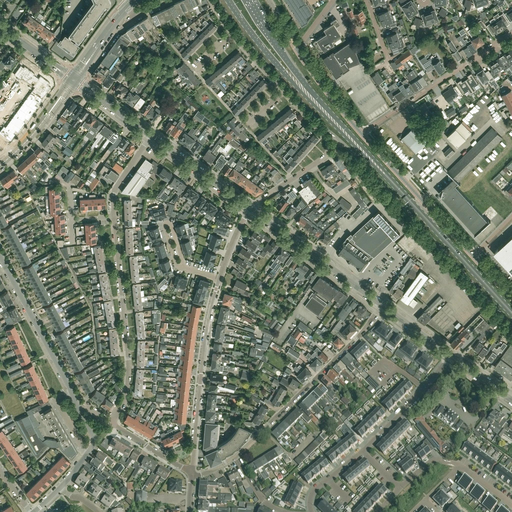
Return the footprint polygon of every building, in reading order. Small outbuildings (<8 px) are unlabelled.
[(95,0),(95,1),(70,35),(77,41),(80,43),(83,39),(82,38),(83,36),(85,37),(85,36),(84,36),(85,33),(87,34),(92,27),(91,26),(92,24),(94,25),(94,24),(93,23),(94,21),(96,22),(101,15),(100,14),(101,12),(103,13),(103,12),(102,11),(103,9),(105,10),(110,2),(109,0),(95,0)] [(180,0),(178,1),(183,10),(188,8),(183,0),(180,0)] [(183,0),(188,8),(192,6),(189,0),(183,0)] [(306,0),(286,0),(302,24),(307,21),(314,11),(306,0)] [(404,12),(415,5),(413,2),(412,2),(411,0),(402,6),(405,11),(404,12)] [(174,4),(178,13),(183,10),(178,1),(174,3),(174,4)] [(174,16),(179,14),(178,13),(174,4),(170,6),(174,16)] [(418,8),(415,5),(404,12),(408,18),(418,11),(417,9),(418,8)] [(165,8),(170,18),(174,16),(170,6),(165,8)] [(384,8),(385,11),(378,14),(380,19),(390,16),(388,10),(391,9),(390,6),(384,8)] [(161,10),(165,20),(170,18),(165,8),(161,10)] [(165,20),(161,10),(156,13),(161,22),(165,20)] [(432,10),(428,11),(433,25),(432,22),(438,20),(434,10),(432,11),(432,10)] [(426,27),(433,25),(428,11),(424,12),(424,14),(422,15),(426,27)] [(39,13),(38,12),(33,19),(28,26),(33,30),(38,23),(40,19),(37,16),(39,13)] [(359,24),(366,22),(362,12),(355,14),(359,24)] [(22,22),(28,26),(33,19),(30,17),(31,16),(27,13),(25,13),(25,15),(24,18),(24,19),(22,22)] [(152,15),(156,24),(161,22),(156,13),(152,15)] [(504,22),(507,20),(502,14),(497,17),(499,19),(496,21),(495,20),(502,30),(503,29),(503,30),(506,28),(506,27),(507,26),(504,22)] [(393,15),(390,16),(380,19),(382,25),(389,23),(390,26),(396,23),(393,15)] [(143,19),(149,28),(153,25),(148,16),(143,19)] [(459,22),(461,26),(468,21),(465,17),(459,22)] [(323,33),(322,35),(322,36),(313,42),(321,53),(334,44),(332,41),(342,35),(334,24),(335,23),(335,22),(338,21),(336,18),(331,22),(332,24),(324,29),(325,31),(323,32),(323,33)] [(33,30),(38,33),(43,26),(41,24),(40,23),(42,20),(40,19),(38,23),(33,30)] [(139,22),(145,30),(149,28),(143,19),(139,22)] [(206,25),(212,31),(217,27),(212,22),(210,25),(205,20),(203,22),(206,25)] [(494,28),(496,31),(497,33),(498,32),(498,33),(501,31),(501,30),(502,30),(495,20),(487,25),(491,30),(494,28)] [(142,35),(141,33),(145,30),(139,22),(135,25),(142,36),(142,35)] [(47,24),(46,23),(43,26),(38,33),(43,37),(49,30),(45,28),(46,27),(45,27),(47,24)] [(142,36),(135,25),(131,27),(137,36),(138,38),(142,36)] [(206,25),(204,27),(201,29),(203,31),(208,36),(212,31),(206,25)] [(49,30),(43,37),(49,41),(51,38),(52,39),(54,36),(58,39),(60,36),(61,26),(59,26),(54,33),(52,31),(51,32),(49,30)] [(137,36),(131,27),(127,30),(127,31),(122,34),(130,40),(132,39),(137,36)] [(354,36),(360,34),(357,27),(352,29),(354,36)] [(475,32),(472,28),(470,29),(471,31),(480,45),(482,44),(483,43),(484,42),(478,32),(476,32),(475,32)] [(393,34),(391,34),(386,36),(388,42),(402,37),(399,38),(398,32),(399,32),(398,29),(392,31),(393,34)] [(470,29),(468,31),(473,39),(472,40),(476,47),(477,47),(479,46),(480,45),(471,31),(470,29)] [(193,38),(195,40),(199,45),(203,40),(199,36),(193,30),(191,31),(192,33),(195,35),(192,38),(193,38)] [(208,36),(203,31),(199,36),(203,40),(208,36)] [(68,51),(72,54),(79,45),(76,42),(67,36),(64,34),(58,43),(62,46),(63,44),(69,49),(68,51)] [(122,34),(92,75),(100,81),(101,80),(102,81),(108,73),(110,69),(113,66),(128,45),(129,44),(130,42),(131,41),(130,40),(122,34)] [(462,37),(461,36),(461,35),(457,38),(459,41),(461,40),(464,44),(461,46),(464,49),(468,55),(472,53),(464,40),(462,37)] [(390,48),(395,46),(397,45),(398,48),(404,46),(403,43),(404,43),(402,37),(388,42),(390,48)] [(464,40),(472,53),(477,50),(470,41),(469,40),(468,41),(466,39),(464,40)] [(186,49),(190,54),(195,49),(190,45),(185,40),(183,42),(186,44),(186,45),(188,47),(186,49)] [(195,40),(194,40),(190,45),(195,49),(199,45),(195,40)] [(333,52),(329,55),(324,58),(330,67),(329,68),(331,71),(332,70),(336,76),(349,68),(348,67),(360,62),(352,41),(352,40),(334,53),(333,52)] [(458,59),(458,60),(460,59),(460,58),(462,57),(450,41),(449,42),(451,46),(455,51),(452,53),(457,60),(458,59)] [(130,42),(129,44),(128,45),(135,50),(137,47),(130,42)] [(181,54),(186,58),(190,54),(186,49),(183,46),(179,51),(181,54)] [(413,56),(409,50),(403,55),(407,60),(413,56)] [(245,60),(243,57),(239,52),(234,56),(241,64),(245,60)] [(12,65),(16,60),(15,59),(16,59),(13,57),(10,55),(4,63),(1,60),(0,61),(0,68),(1,70),(5,64),(10,67),(11,66),(12,66),(13,65),(12,65)] [(241,64),(234,56),(229,60),(235,67),(238,70),(240,69),(238,66),(240,64),(241,64)] [(431,58),(422,64),(426,69),(431,66),(433,69),(435,67),(439,72),(442,70),(443,71),(445,69),(445,68),(443,64),(443,63),(442,62),(438,57),(433,61),(431,58)] [(496,60),(494,61),(500,71),(499,70),(502,68),(504,70),(509,67),(505,62),(503,64),(499,58),(498,58),(498,57),(495,59),(496,60)] [(400,59),(398,59),(395,61),(395,62),(398,66),(400,69),(404,66),(402,63),(400,59)] [(224,64),(235,76),(237,75),(232,69),(235,67),(229,60),(224,64)] [(492,71),(490,72),(494,78),(498,75),(497,73),(500,71),(494,61),(488,65),(492,71)] [(178,73),(180,75),(188,67),(184,62),(179,66),(178,67),(177,65),(174,68),(175,70),(177,68),(179,71),(178,73)] [(220,68),(231,81),(232,79),(227,73),(230,71),(235,77),(235,76),(224,64),(220,68)] [(4,126),(0,130),(0,133),(10,141),(15,134),(14,133),(15,131),(18,132),(25,122),(24,121),(25,119),(28,120),(38,107),(35,105),(37,103),(39,104),(53,85),(40,76),(38,78),(34,75),(35,73),(24,66),(23,67),(21,65),(14,75),(20,80),(22,78),(34,87),(5,127),(4,126)] [(111,76),(116,69),(113,66),(110,69),(108,73),(102,81),(103,82),(102,83),(108,87),(115,78),(111,76)] [(395,74),(389,66),(386,69),(392,76),(395,74)] [(178,76),(182,81),(192,72),(188,67),(180,75),(178,76)] [(231,81),(220,68),(215,72),(219,77),(221,79),(223,82),(225,81),(223,78),(223,77),(222,76),(224,74),(223,73),(224,73),(230,81),(231,81)] [(259,74),(254,69),(249,73),(254,79),(259,74)] [(385,69),(382,72),(387,79),(391,76),(385,69)] [(415,69),(413,70),(423,86),(427,83),(423,76),(421,77),(415,69)] [(499,86),(494,79),(493,79),(489,72),(486,74),(483,69),(482,70),(482,69),(479,71),(479,72),(477,73),(480,78),(479,79),(481,82),(482,81),(483,82),(487,80),(493,86),(496,89),(499,86)] [(409,74),(419,88),(423,86),(413,70),(409,73),(409,74)] [(187,85),(196,77),(192,72),(182,81),(181,81),(183,83),(184,82),(187,80),(188,80),(190,82),(186,85),(187,85)] [(214,81),(217,85),(219,86),(221,85),(218,82),(221,79),(219,77),(215,72),(210,76),(214,81)] [(465,80),(474,93),(477,91),(474,87),(478,84),(471,73),(467,76),(468,78),(465,80)] [(375,74),(371,77),(377,85),(381,83),(375,74)] [(415,91),(419,88),(409,74),(407,75),(412,83),(410,84),(415,91)] [(249,83),(258,92),(263,88),(258,83),(256,81),(250,75),(249,77),(254,83),(252,85),(249,83)] [(210,76),(205,80),(211,87),(214,85),(215,87),(217,85),(214,81),(210,76)] [(196,77),(187,85),(188,88),(194,83),(196,85),(200,81),(196,77)] [(259,79),(256,81),(258,83),(263,88),(267,83),(263,79),(261,81),(259,79)] [(407,97),(410,94),(404,84),(401,80),(398,81),(400,84),(398,86),(399,87),(401,90),(407,97)] [(471,94),(474,93),(465,80),(462,82),(461,80),(457,82),(464,93),(468,90),(471,94)] [(127,100),(128,102),(134,94),(141,85),(142,83),(140,82),(135,88),(133,87),(130,91),(124,98),(125,99),(126,100),(127,100)] [(406,82),(404,84),(410,94),(414,91),(409,84),(408,85),(406,82)] [(258,92),(249,83),(247,85),(250,87),(250,88),(252,90),(250,92),(254,97),(258,92)] [(118,94),(119,94),(122,97),(127,90),(120,84),(119,85),(118,87),(117,88),(118,89),(116,92),(116,93),(117,94),(118,94)] [(132,104),(138,97),(139,95),(137,93),(142,86),(141,85),(134,94),(128,102),(130,102),(130,103),(131,104),(132,104)] [(395,88),(394,88),(403,99),(407,97),(401,90),(399,87),(398,86),(395,88)] [(443,94),(449,103),(453,100),(452,98),(458,95),(452,86),(448,88),(450,90),(443,94)] [(250,92),(245,87),(243,89),(246,92),(245,92),(247,94),(245,97),(250,101),(254,97),(250,92)] [(389,96),(393,102),(396,99),(399,102),(403,99),(394,88),(390,91),(392,94),(389,96)] [(245,97),(242,94),(239,90),(237,93),(243,99),(241,101),(236,96),(245,106),(250,101),(245,97)] [(505,100),(511,96),(511,93),(511,90),(502,95),(505,100)] [(212,102),(205,95),(202,99),(209,105),(212,102)] [(146,100),(141,96),(134,106),(138,109),(146,100)] [(234,104),(241,110),(245,106),(236,96),(234,98),(237,101),(234,104)] [(149,104),(148,103),(147,102),(141,110),(145,114),(150,107),(150,108),(156,99),(154,97),(149,104)] [(72,101),(62,114),(64,117),(67,113),(69,115),(77,104),(72,101)] [(232,110),(236,115),(241,110),(234,104),(234,103),(232,106),(234,108),(232,110)] [(413,112),(417,118),(419,121),(431,113),(425,104),(413,112)] [(74,119),(78,115),(82,108),(78,105),(70,116),(72,118),(74,119)] [(152,107),(151,109),(150,109),(146,114),(150,117),(149,117),(154,120),(161,111),(157,108),(155,110),(152,107)] [(167,115),(168,115),(172,111),(175,109),(173,107),(165,112),(167,115)] [(456,112),(453,107),(445,112),(449,117),(456,112)] [(291,108),(286,112),(292,120),(292,119),(297,115),(291,108)] [(83,109),(74,121),(76,123),(81,117),(83,119),(88,112),(83,109)] [(172,111),(168,115),(170,117),(177,112),(175,109),(172,111)] [(205,115),(199,111),(198,110),(194,116),(201,121),(205,115)] [(289,122),(292,120),(286,112),(281,116),(287,124),(289,127),(291,129),(293,127),(291,125),(289,122)] [(86,124),(90,126),(96,118),(95,118),(95,117),(94,116),(93,116),(91,114),(86,121),(85,121),(82,125),(84,126),(86,124)] [(281,116),(276,120),(285,131),(287,129),(284,126),(287,124),(281,116)] [(483,116),(477,122),(481,126),(487,120),(483,116)] [(236,119),(234,117),(233,118),(231,119),(232,120),(227,123),(233,129),(236,126),(233,122),(236,119)] [(96,131),(97,130),(102,123),(100,121),(100,120),(98,119),(97,119),(90,127),(93,129),(92,130),(95,132),(92,135),(94,136),(97,132),(96,131)] [(280,134),(282,133),(279,130),(280,129),(278,127),(280,125),(285,131),(276,120),(271,124),(275,129),(277,132),(280,134)] [(177,122),(176,122),(174,121),(172,123),(169,121),(164,128),(169,132),(177,122)] [(182,122),(179,121),(171,133),(176,137),(183,129),(183,127),(180,125),(182,122)] [(417,126),(416,125),(401,139),(416,153),(434,136),(421,122),(417,126)] [(457,147),(471,133),(461,122),(447,137),(457,147)] [(239,123),(236,126),(233,129),(238,135),(244,128),(242,126),(241,128),(240,127),(239,128),(238,128),(241,125),(239,123)] [(93,148),(96,143),(108,127),(104,124),(95,137),(97,138),(94,142),(91,146),(93,148)] [(271,133),(270,133),(272,136),(275,139),(277,137),(274,134),(275,134),(273,131),(275,129),(271,124),(266,128),(271,133)] [(108,127),(96,143),(98,145),(105,136),(107,137),(112,130),(108,127)] [(198,138),(198,139),(192,148),(193,149),(192,150),(192,152),(193,153),(194,153),(196,151),(197,152),(206,140),(203,138),(205,134),(204,134),(208,129),(206,127),(198,138)] [(460,184),(460,183),(459,182),(502,138),(492,127),(448,171),(447,171),(454,178),(458,182),(460,184)] [(192,128),(188,134),(185,132),(180,139),(180,140),(180,141),(182,142),(183,142),(185,143),(194,130),(195,130),(192,128)] [(244,128),(238,135),(243,140),(244,140),(245,141),(246,141),(248,140),(248,139),(247,137),(243,133),(246,130),(244,128)] [(270,133),(271,133),(266,128),(262,132),(266,137),(270,133)] [(190,147),(195,139),(197,137),(194,135),(196,132),(194,130),(185,143),(187,145),(187,146),(188,147),(189,147),(190,147)] [(102,146),(104,147),(107,143),(107,142),(108,140),(109,140),(110,140),(113,142),(118,134),(118,133),(116,132),(115,132),(113,131),(108,138),(107,138),(102,146)] [(268,140),(266,137),(262,132),(257,136),(261,141),(264,144),(268,140)] [(59,142),(60,140),(56,136),(55,137),(49,133),(45,138),(51,143),(53,140),(54,142),(56,139),(59,142)] [(118,134),(113,142),(108,149),(111,151),(120,138),(119,138),(120,136),(118,134)] [(310,135),(308,137),(314,143),(319,138),(317,136),(316,136),(314,134),(311,137),(310,135)] [(308,141),(306,143),(310,147),(314,143),(308,137),(305,135),(303,136),(308,141)] [(67,139),(65,142),(64,142),(61,140),(59,143),(63,146),(62,146),(64,147),(71,138),(69,136),(66,139),(67,139)] [(230,140),(228,142),(237,149),(241,144),(234,139),(232,137),(230,140)] [(45,138),(41,143),(48,149),(51,146),(49,145),(51,143),(45,138)] [(119,149),(122,151),(124,148),(124,149),(129,142),(128,142),(128,140),(127,139),(125,140),(123,138),(116,148),(119,149)] [(306,152),(299,146),(296,143),(292,139),(290,141),(294,145),(297,148),(295,150),(302,157),(306,152)] [(302,143),(299,146),(306,152),(310,147),(306,143),(303,141),(300,139),(299,140),(302,143)] [(203,157),(207,160),(216,147),(218,144),(220,142),(218,141),(212,149),(209,148),(203,157)] [(433,154),(438,150),(430,142),(426,147),(433,154)] [(131,151),(135,147),(132,145),(132,144),(131,143),(130,143),(129,143),(121,153),(128,158),(132,152),(131,151)] [(241,143),(238,148),(243,151),(247,147),(241,143)] [(218,144),(216,147),(207,160),(208,160),(207,162),(210,163),(211,162),(219,152),(217,150),(220,145),(218,144)] [(34,151),(42,160),(48,167),(51,163),(46,158),(48,156),(38,147),(37,147),(35,148),(36,149),(34,151)] [(283,147),(279,151),(285,156),(289,151),(283,147)] [(444,153),(448,158),(455,151),(450,147),(444,153)] [(71,153),(65,148),(62,151),(69,156),(71,153)] [(293,157),(297,161),(302,157),(295,150),(292,148),(290,150),(293,152),(293,153),(295,155),(293,157)] [(41,165),(37,160),(39,158),(33,152),(31,154),(30,155),(39,167),(41,165)] [(220,169),(227,159),(224,157),(225,156),(221,153),(216,160),(217,161),(214,165),(217,167),(217,168),(218,169),(219,169),(220,169)] [(284,157),(284,158),(293,166),(297,161),(293,157),(288,153),(284,157)] [(39,167),(30,155),(28,157),(27,157),(25,158),(26,159),(25,159),(31,165),(33,163),(37,167),(37,168),(39,167)] [(226,164),(227,164),(222,171),(225,172),(225,173),(226,174),(227,173),(227,174),(232,167),(229,166),(235,158),(232,156),(226,164)] [(146,158),(121,192),(136,194),(158,164),(153,160),(151,163),(146,159),(146,158)] [(287,164),(284,166),(284,167),(289,171),(293,166),(284,158),(283,159),(284,160),(283,161),(287,164)] [(340,158),(335,161),(341,170),(346,167),(351,174),(354,172),(348,163),(345,165),(340,158)] [(21,164),(31,175),(33,173),(28,168),(30,166),(25,160),(24,160),(22,162),(21,164)] [(229,175),(234,179),(239,171),(238,171),(241,168),(238,166),(241,162),(239,160),(236,164),(237,165),(229,175)] [(326,167),(331,173),(334,171),(335,173),(337,171),(332,163),(326,167)] [(31,175),(21,164),(19,165),(17,166),(17,167),(22,173),(24,171),(28,176),(28,177),(33,183),(36,180),(31,175)] [(103,165),(100,170),(98,172),(107,178),(108,177),(114,181),(118,175),(108,168),(103,165)] [(161,176),(166,180),(168,181),(173,174),(163,167),(161,171),(159,169),(156,173),(161,177),(161,176)] [(321,170),(326,178),(329,177),(328,175),(331,173),(326,167),(321,170)] [(241,173),(239,171),(234,179),(234,180),(235,181),(236,180),(238,182),(247,170),(245,169),(241,173)] [(9,173),(13,179),(18,176),(15,172),(15,171),(14,170),(13,170),(9,173)] [(70,170),(63,179),(68,183),(75,173),(70,170)] [(240,185),(243,186),(249,179),(246,177),(249,172),(247,170),(238,182),(240,183),(240,185)] [(274,182),(282,176),(278,171),(270,177),(274,182)] [(13,179),(9,173),(6,175),(4,176),(5,177),(11,185),(13,183),(11,181),(13,179)] [(75,174),(70,181),(76,185),(81,178),(75,174)] [(251,180),(249,179),(243,186),(244,188),(246,188),(248,189),(258,176),(256,175),(253,179),(252,178),(251,180)] [(169,184),(175,188),(175,187),(181,180),(175,176),(169,184)] [(258,176),(248,189),(250,191),(250,192),(251,193),(253,192),(253,193),(258,186),(256,184),(258,182),(257,181),(260,178),(258,176)] [(11,185),(5,177),(0,180),(1,182),(1,181),(5,186),(6,188),(11,185)] [(147,188),(149,186),(150,186),(154,180),(149,177),(142,185),(147,188)] [(318,196),(317,196),(316,194),(320,190),(311,177),(302,183),(303,185),(302,186),(303,187),(299,191),(308,203),(318,196)] [(458,182),(454,178),(441,191),(444,194),(442,196),(476,233),(474,235),(490,221),(490,220),(488,222),(455,185),(458,182)] [(181,180),(175,187),(175,188),(178,191),(176,193),(179,194),(180,193),(186,184),(181,180)] [(256,195),(267,188),(267,187),(261,182),(258,186),(253,193),(256,195)] [(51,189),(51,186),(45,186),(45,192),(49,192),(49,199),(46,199),(46,202),(59,201),(59,197),(60,197),(61,197),(61,192),(60,193),(60,192),(59,192),(59,188),(51,189)] [(164,186),(158,195),(160,197),(167,188),(164,186)] [(186,196),(189,198),(195,190),(191,188),(189,190),(188,189),(182,198),(184,200),(186,196)] [(195,190),(189,198),(188,199),(191,201),(189,204),(191,205),(198,196),(197,195),(198,193),(195,190)] [(290,197),(292,200),(297,195),(293,190),(287,194),(290,197)] [(84,210),(89,210),(89,209),(89,208),(93,208),(92,194),(89,195),(89,198),(83,199),(82,195),(79,195),(80,209),(84,209),(84,210)] [(105,207),(105,194),(101,194),(102,198),(95,198),(95,194),(92,194),(93,208),(96,208),(96,209),(97,209),(97,210),(101,209),(102,209),(102,208),(105,207)] [(327,195),(322,200),(325,203),(331,197),(327,194),(327,195)] [(204,200),(205,198),(202,196),(199,200),(193,207),(196,209),(194,211),(194,212),(197,214),(200,210),(199,210),(204,203),(206,201),(204,200)] [(302,196),(293,208),(290,206),(288,210),(288,211),(286,214),(288,215),(288,216),(289,217),(290,217),(291,217),(296,210),(298,212),(308,204),(302,196)] [(281,210),(283,211),(291,201),(288,199),(286,201),(282,198),(281,200),(280,201),(279,202),(279,203),(276,207),(278,208),(278,209),(279,211),(280,210),(281,210)] [(59,201),(46,202),(46,205),(50,205),(50,211),(46,211),(47,214),(60,213),(60,210),(61,210),(61,209),(62,209),(61,205),(60,205),(59,201)] [(204,210),(207,212),(208,212),(213,204),(208,201),(200,212),(202,213),(204,210)] [(361,206),(361,207),(364,210),(368,207),(367,206),(364,201),(359,204),(361,206)] [(172,212),(174,204),(167,202),(166,204),(169,205),(168,210),(172,212)] [(336,213),(342,207),(341,205),(339,203),(333,209),(329,212),(332,215),(332,216),(335,213),(336,213)] [(213,204),(208,212),(211,214),(208,217),(210,219),(218,208),(213,204)] [(164,206),(159,207),(162,217),(167,216),(164,206)] [(305,216),(303,214),(305,213),(306,213),(310,208),(307,206),(301,213),(296,221),(299,224),(305,216)] [(156,219),(162,217),(159,207),(158,208),(159,209),(154,210),(151,211),(152,215),(155,214),(156,219)] [(335,219),(345,211),(342,207),(336,213),(332,216),(335,219)] [(216,222),(218,223),(225,214),(223,213),(224,212),(221,210),(215,217),(218,219),(216,222)] [(308,213),(305,216),(299,224),(303,226),(309,219),(310,218),(314,212),(312,211),(310,212),(309,214),(308,213)] [(315,213),(314,212),(310,218),(309,219),(303,226),(307,229),(313,220),(316,216),(317,217),(320,214),(317,211),(315,213)] [(379,211),(361,227),(353,235),(351,233),(347,236),(343,242),(343,241),(336,251),(341,255),(342,254),(347,258),(346,258),(351,262),(352,262),(357,265),(356,266),(362,270),(362,269),(363,270),(367,266),(366,265),(369,262),(370,262),(400,233),(398,231),(395,228),(393,226),(394,226),(390,223),(389,221),(386,217),(385,218),(384,216),(381,212),(379,211)] [(60,213),(47,214),(47,215),(50,214),(51,217),(54,217),(54,224),(51,224),(51,227),(65,226),(65,222),(66,222),(66,217),(65,217),(64,217),(64,213),(60,213)] [(218,223),(216,228),(222,230),(223,226),(220,225),(222,222),(226,225),(231,218),(225,214),(218,223)] [(313,220),(307,229),(310,232),(317,223),(313,220)] [(317,223),(310,232),(314,234),(320,227),(323,224),(322,223),(323,222),(320,220),(317,223)] [(85,224),(85,227),(81,227),(81,230),(95,229),(95,226),(96,226),(96,225),(97,225),(96,222),(92,223),(85,224)] [(12,227),(14,225),(13,223),(2,229),(5,234),(14,229),(12,227)] [(176,226),(178,231),(187,228),(186,228),(185,223),(176,226)] [(326,228),(323,224),(320,227),(314,234),(318,237),(323,230),(326,228)] [(148,235),(160,232),(159,226),(154,228),(150,229),(147,230),(148,235)] [(187,228),(178,231),(179,237),(189,233),(187,228)] [(5,234),(7,238),(16,234),(14,229),(5,234)] [(95,229),(81,230),(81,234),(85,233),(85,240),(82,240),(82,243),(96,242),(96,239),(97,239),(97,238),(97,234),(96,233),(95,233),(95,229)] [(333,238),(337,241),(343,234),(339,230),(333,238)] [(259,235),(254,231),(250,237),(255,240),(259,243),(263,238),(268,241),(270,239),(261,232),(259,235)] [(329,234),(325,231),(319,238),(323,241),(329,234)] [(148,235),(150,241),(162,237),(160,232),(148,235)] [(9,243),(18,238),(17,236),(16,234),(7,238),(9,243)] [(213,234),(211,240),(220,243),(222,238),(219,237),(216,236),(213,234)] [(329,234),(323,241),(327,244),(333,237),(329,234)] [(411,253),(421,243),(416,239),(419,236),(417,234),(414,237),(416,239),(411,244),(407,240),(403,244),(411,253)] [(511,235),(495,251),(511,268),(511,235)] [(21,243),(18,238),(9,243),(12,248),(21,243)] [(255,240),(253,243),(248,239),(244,245),(249,249),(249,248),(253,251),(257,246),(262,250),(264,247),(259,243),(255,240)] [(181,243),(183,248),(192,245),(190,240),(181,243)] [(220,243),(211,240),(209,245),(219,248),(220,243)] [(273,253),(279,245),(273,241),(269,246),(267,245),(264,249),(268,252),(269,250),(273,253)] [(23,247),(21,243),(12,248),(14,252),(23,247)] [(153,246),(155,252),(166,248),(164,243),(153,246)] [(185,253),(193,250),(192,245),(183,248),(185,253)] [(24,249),(23,247),(14,252),(17,257),(26,252),(24,249)] [(249,248),(249,249),(247,251),(242,247),(238,253),(245,258),(247,259),(251,254),(256,258),(259,255),(253,251),(249,248)] [(279,258),(286,250),(282,247),(275,256),(277,257),(270,266),(272,268),(279,258)] [(166,248),(155,252),(157,251),(159,256),(167,254),(166,248)] [(284,261),(290,253),(286,250),(279,258),(272,268),(273,268),(270,271),(275,274),(282,265),(279,263),(282,260),(284,261)] [(207,251),(205,256),(215,259),(217,254),(207,251)] [(26,252),(17,257),(19,261),(28,257),(26,252)] [(293,255),(291,254),(290,254),(285,261),(287,263),(286,265),(285,264),(283,267),(285,269),(289,264),(294,257),(293,256),(293,255)] [(213,265),(215,259),(205,256),(203,261),(213,265)] [(31,261),(28,257),(19,261),(22,266),(31,261)] [(245,258),(243,261),(239,257),(237,260),(235,259),(233,262),(243,269),(247,264),(250,266),(253,263),(247,259),(245,258)] [(288,276),(299,260),(295,257),(290,264),(292,265),(285,274),(288,276)] [(415,262),(411,257),(409,259),(387,289),(392,292),(393,293),(394,291),(406,273),(407,274),(411,268),(415,262)] [(160,268),(171,265),(169,260),(161,262),(161,263),(158,264),(160,268)] [(304,263),(301,261),(294,269),(296,271),(297,269),(299,270),(304,263)] [(105,270),(105,269),(104,263),(97,265),(97,268),(94,268),(94,269),(94,272),(105,270)] [(309,267),(304,263),(299,270),(300,271),(297,275),(301,278),(309,267)] [(23,269),(26,273),(34,269),(32,264),(23,269)] [(171,265),(160,268),(162,274),(173,270),(171,265)] [(308,278),(313,271),(313,270),(312,269),(311,269),(309,268),(301,280),(300,280),(298,282),(301,284),(306,276),(308,278)] [(428,276),(420,270),(403,293),(402,293),(403,291),(401,289),(404,284),(401,282),(408,272),(414,276),(417,272),(411,268),(407,274),(406,273),(394,291),(393,293),(399,297),(400,298),(408,304),(413,308),(417,302),(412,298),(428,276)] [(37,273),(34,269),(26,273),(28,278),(37,273)] [(315,271),(314,271),(309,279),(312,281),(304,292),(305,293),(311,285),(319,274),(315,271)] [(30,282),(39,277),(37,273),(28,278),(30,282)] [(173,286),(178,288),(182,277),(177,275),(173,286)] [(315,294),(318,291),(318,290),(330,299),(331,299),(339,288),(338,288),(334,285),(333,285),(330,282),(329,282),(329,281),(325,279),(325,278),(324,278),(323,277),(321,275),(320,275),(312,285),(313,285),(313,286),(315,288),(316,289),(314,292),(315,294)] [(42,282),(39,277),(30,282),(33,287),(42,282)] [(187,279),(182,277),(178,288),(184,290),(187,279)] [(201,279),(199,284),(208,287),(209,282),(201,279)] [(242,292),(241,294),(246,297),(249,298),(251,294),(244,290),(247,285),(237,280),(233,287),(242,292)] [(44,287),(42,282),(33,287),(35,291),(44,287)] [(206,293),(208,287),(199,284),(197,290),(206,293)] [(44,287),(35,291),(38,296),(46,291),(45,288),(44,287)] [(335,304),(344,292),(340,289),(334,297),(338,300),(335,304)] [(38,296),(40,300),(49,296),(47,293),(50,292),(49,290),(46,291),(38,296)] [(194,295),(204,298),(206,293),(197,290),(195,295),(194,295)] [(0,301),(10,296),(7,291),(1,294),(0,292),(0,301)] [(269,293),(269,292),(266,296),(272,300),(275,295),(270,291),(269,293)] [(339,307),(347,295),(344,292),(335,304),(339,307)] [(238,301),(239,297),(225,293),(224,297),(237,301),(238,301)] [(318,316),(325,306),(327,303),(312,293),(309,297),(310,298),(305,306),(318,316)] [(51,294),(49,296),(40,300),(42,305),(51,300),(50,297),(52,296),(51,294)] [(202,304),(204,298),(194,295),(192,301),(202,304)] [(427,314),(426,313),(431,309),(432,310),(443,299),(440,295),(424,311),(417,318),(421,321),(427,314)] [(6,304),(12,301),(10,296),(0,301),(3,306),(0,307),(0,310),(2,310),(8,307),(6,304)] [(236,306),(236,305),(237,301),(224,297),(223,302),(236,306)] [(354,307),(358,302),(353,298),(349,303),(347,302),(338,315),(344,319),(353,306),(354,307)] [(44,308),(46,312),(55,308),(54,305),(56,304),(55,302),(53,303),(44,308)] [(355,313),(357,314),(363,306),(359,303),(351,313),(354,314),(355,313)] [(0,314),(5,312),(7,316),(18,311),(15,306),(9,309),(8,307),(2,310),(0,310),(0,314)] [(366,309),(363,306),(357,314),(356,316),(359,318),(361,317),(362,315),(366,318),(369,312),(366,310),(366,309)] [(49,317),(58,312),(56,310),(55,308),(46,312),(49,317)] [(20,316),(18,311),(7,316),(10,321),(6,324),(1,327),(2,329),(16,322),(14,319),(20,316)] [(221,311),(219,316),(233,319),(235,320),(236,315),(234,314),(221,311)] [(58,312),(49,317),(51,321),(60,317),(59,314),(58,312)] [(427,314),(421,321),(424,324),(431,317),(427,314)] [(432,325),(441,316),(439,314),(430,323),(432,325)] [(443,315),(433,325),(435,327),(445,317),(443,315)] [(60,317),(51,321),(54,326),(62,321),(61,319),(60,317)] [(269,325),(272,328),(278,320),(274,317),(269,325)] [(331,332),(335,335),(337,332),(342,325),(345,321),(341,318),(331,332)] [(475,328),(481,334),(483,332),(490,325),(486,321),(483,318),(475,327),(475,328)] [(65,326),(62,321),(54,326),(56,331),(65,326)] [(346,328),(352,334),(356,329),(352,325),(354,323),(351,321),(349,323),(350,323),(346,328)] [(439,330),(445,323),(442,321),(436,327),(439,330)] [(278,322),(273,328),(277,331),(278,331),(279,329),(282,325),(278,322)] [(379,339),(387,328),(384,325),(383,326),(382,325),(378,330),(375,328),(370,332),(379,339)] [(17,333),(14,326),(6,330),(9,336),(17,333)] [(323,331),(322,330),(318,327),(315,332),(320,335),(323,331)] [(348,339),(352,334),(346,328),(341,333),(339,330),(337,332),(342,336),(344,335),(348,339)] [(388,337),(390,334),(392,332),(390,331),(390,330),(387,328),(379,339),(387,344),(390,339),(388,337)] [(65,329),(63,330),(54,335),(57,340),(66,335),(64,332),(66,331),(65,329)] [(298,329),(293,336),(297,339),(302,332),(298,329)] [(452,342),(451,343),(453,344),(457,348),(461,344),(464,341),(463,340),(469,333),(465,329),(452,342)] [(333,339),(331,341),(330,341),(334,345),(333,348),(334,349),(336,348),(339,346),(341,345),(343,344),(343,343),(343,342),(340,339),(342,336),(337,332),(335,335),(334,337),(336,339),(335,340),(333,339)] [(486,335),(483,332),(481,334),(478,338),(480,340),(479,341),(473,348),(478,352),(484,344),(482,343),(482,342),(483,342),(483,341),(481,339),(486,335)] [(17,333),(9,336),(12,343),(20,340),(17,333)] [(57,340),(59,344),(68,339),(67,337),(69,336),(68,334),(66,335),(57,340)] [(297,340),(291,336),(287,341),(293,346),(297,340)] [(390,339),(387,344),(395,350),(402,339),(399,337),(397,336),(396,337),(393,341),(390,339)] [(69,341),(68,339),(59,344),(62,349),(71,344),(69,341)] [(12,343),(15,350),(23,346),(20,340),(12,343)] [(274,343),(272,347),(280,352),(282,348),(274,343)] [(363,343),(359,347),(365,354),(369,350),(363,343)] [(403,349),(401,347),(397,352),(405,357),(413,347),(409,344),(409,345),(407,343),(406,345),(403,349)] [(73,348),(71,344),(62,349),(64,353),(73,348)] [(373,347),(380,354),(383,349),(376,344),(373,347)] [(484,344),(478,352),(477,353),(483,357),(488,350),(483,346),(484,345),(484,344)] [(511,378),(511,376),(511,346),(510,345),(495,366),(511,378)] [(23,346),(15,350),(18,357),(27,353),(23,346)] [(359,347),(355,351),(361,358),(365,354),(359,347)] [(413,347),(405,357),(412,363),(416,358),(413,356),(416,352),(417,351),(416,350),(416,349),(413,347)] [(492,350),(486,358),(491,361),(499,351),(494,347),(492,350)] [(75,353),(73,348),(64,353),(66,358),(75,353)] [(257,348),(253,348),(251,356),(255,356),(256,355),(261,356),(265,349),(257,348)] [(290,348),(287,352),(290,354),(291,353),(293,355),(294,354),(298,357),(300,355),(290,348)] [(327,359),(327,358),(328,357),(322,352),(321,353),(316,348),(314,350),(315,352),(319,355),(323,359),(324,361),(325,360),(326,360),(327,360),(327,359)] [(357,362),(361,358),(355,351),(351,355),(357,362)] [(290,354),(287,352),(286,354),(296,360),(298,357),(294,354),(293,355),(291,353),(290,354)] [(319,366),(320,365),(321,365),(322,364),(322,363),(323,363),(321,361),(323,359),(319,355),(315,352),(311,356),(310,357),(319,366)] [(27,353),(18,357),(22,364),(30,360),(27,353)] [(75,353),(66,358),(69,362),(78,358),(75,353)] [(352,365),(353,363),(359,369),(361,371),(363,370),(361,367),(349,355),(346,358),(352,365)] [(420,369),(428,358),(425,355),(424,356),(423,355),(421,356),(418,360),(416,363),(421,367),(420,368),(420,369)] [(310,357),(309,357),(308,359),(312,363),(310,365),(316,370),(316,369),(317,370),(318,368),(319,366),(310,357)] [(78,358),(69,362),(71,367),(80,362),(78,358)] [(352,365),(346,358),(341,363),(353,374),(356,371),(351,366),(352,365)] [(428,358),(420,369),(428,374),(431,369),(429,367),(433,362),(431,361),(431,360),(428,358)] [(80,362),(71,367),(74,372),(83,367),(81,364),(83,363),(82,361),(80,362)] [(338,366),(348,377),(353,382),(355,381),(344,370),(346,369),(341,363),(338,366)] [(299,378),(299,377),(303,381),(303,380),(304,380),(305,379),(305,378),(307,377),(297,367),(295,364),(293,367),(299,373),(297,375),(299,378)] [(24,369),(27,375),(35,372),(32,365),(24,369)] [(300,365),(297,367),(307,377),(308,375),(309,375),(311,374),(310,373),(311,373),(308,369),(306,367),(303,369),(300,365)] [(338,366),(334,370),(339,376),(341,374),(347,381),(351,385),(353,382),(348,377),(338,366)] [(75,375),(77,379),(87,374),(85,371),(87,370),(86,368),(84,370),(75,375)] [(98,368),(87,374),(77,379),(80,384),(89,379),(88,377),(100,371),(98,368)] [(328,375),(328,376),(331,379),(330,380),(333,383),(334,382),(335,384),(338,380),(337,379),(339,377),(333,371),(330,374),(329,374),(328,375)] [(27,375),(30,382),(38,379),(35,372),(27,375)] [(280,382),(281,382),(288,386),(290,383),(296,387),(299,382),(293,378),(289,375),(287,379),(283,376),(280,382)] [(380,387),(371,377),(366,381),(376,391),(380,387)] [(280,389),(278,391),(284,395),(288,389),(278,383),(279,381),(274,378),(272,383),(277,386),(277,387),(280,389)] [(332,389),(329,386),(332,383),(326,378),(321,382),(330,391),(332,389)] [(33,389),(41,385),(38,379),(30,382),(33,389)] [(80,384),(82,388),(92,383),(90,381),(89,379),(80,384)] [(113,396),(104,408),(108,410),(113,404),(114,404),(118,398),(116,397),(120,392),(120,393),(122,390),(119,388),(121,385),(116,381),(112,388),(116,391),(113,395),(113,396)] [(92,383),(82,388),(85,393),(94,388),(93,385),(95,384),(94,382),(92,383)] [(402,386),(409,392),(412,389),(406,382),(402,386)] [(33,389),(36,396),(45,392),(41,385),(33,389)] [(334,399),(333,397),(327,391),(325,389),(322,386),(318,389),(324,396),(326,394),(332,401),(334,399)] [(402,386),(398,390),(405,396),(409,392),(402,386)] [(277,393),(275,396),(281,400),(284,395),(278,391),(274,388),(272,390),(277,393)] [(96,389),(90,398),(94,401),(100,392),(96,389)] [(324,396),(318,389),(314,393),(326,405),(328,403),(322,398),(324,396)] [(100,392),(94,401),(99,404),(105,395),(102,394),(103,392),(102,390),(100,392)] [(401,400),(405,396),(398,390),(394,393),(401,400)] [(36,396),(39,402),(40,403),(48,399),(45,392),(36,396)] [(327,407),(326,405),(314,393),(311,397),(317,403),(318,401),(319,402),(319,403),(325,409),(327,407)] [(401,400),(394,393),(390,397),(397,404),(401,400)] [(278,405),(281,400),(275,396),(275,397),(271,394),(268,399),(266,398),(264,401),(269,404),(271,401),(278,405)] [(255,407),(265,413),(269,408),(264,405),(265,402),(252,395),(250,398),(258,402),(260,404),(259,405),(261,407),(259,409),(255,407)] [(101,405),(104,408),(113,396),(112,396),(111,396),(110,396),(107,399),(105,398),(101,405)] [(317,403),(311,397),(307,401),(317,411),(320,414),(321,412),(314,405),(317,403)] [(345,397),(341,400),(346,405),(350,402),(345,397)] [(386,401),(393,408),(397,404),(390,397),(386,401)] [(48,405),(47,401),(37,406),(39,410),(48,405)] [(317,411),(307,401),(303,404),(309,411),(311,409),(313,411),(318,416),(320,414),(317,411)] [(393,408),(386,401),(382,405),(389,412),(393,408)] [(299,408),(311,420),(313,418),(308,413),(309,411),(303,404),(299,408)] [(457,419),(458,417),(448,409),(446,411),(444,409),(445,408),(440,405),(434,414),(438,417),(440,414),(442,416),(453,424),(456,425),(453,429),(457,432),(464,423),(460,420),(459,420),(457,419)] [(37,426),(40,425),(33,413),(39,410),(37,406),(30,409),(26,411),(28,415),(31,422),(34,428),(37,426)] [(258,412),(256,415),(262,419),(265,413),(255,407),(254,409),(258,412)] [(44,420),(46,418),(53,414),(54,414),(52,410),(51,410),(50,408),(51,408),(40,414),(44,420)] [(124,421),(128,424),(135,413),(132,412),(133,410),(131,409),(124,421)] [(375,413),(381,419),(385,415),(379,409),(375,413)] [(293,414),(299,419),(301,417),(308,424),(311,420),(303,412),(301,412),(301,413),(298,410),(293,414)] [(262,419),(256,415),(251,412),(249,415),(254,418),(253,420),(259,424),(262,419)] [(490,417),(489,417),(487,416),(484,421),(491,426),(500,413),(499,415),(494,412),(490,417)] [(135,413),(128,424),(133,426),(140,414),(138,413),(137,414),(135,413)] [(375,413),(371,416),(377,423),(381,419),(375,413)] [(505,417),(500,413),(491,426),(492,425),(500,431),(502,429),(504,425),(501,423),(505,417)] [(53,414),(46,418),(59,440),(67,436),(65,432),(64,433),(63,431),(64,430),(61,427),(60,425),(58,421),(57,420),(57,419),(55,415),(54,416),(53,414)] [(133,426),(137,429),(144,418),(141,417),(142,415),(140,414),(133,426)] [(299,419),(293,414),(289,418),(295,424),(297,421),(299,423),(301,422),(299,419)] [(36,433),(35,430),(34,428),(31,422),(28,415),(15,421),(24,438),(35,455),(36,454),(37,452),(38,451),(40,449),(41,448),(42,446),(44,445),(47,447),(48,446),(42,441),(40,439),(39,438),(38,438),(37,435),(36,433)] [(374,427),(377,423),(371,416),(367,420),(374,427)] [(421,416),(415,422),(442,454),(445,451),(443,450),(446,447),(442,442),(441,443),(435,435),(431,430),(424,422),(425,421),(421,416)] [(144,418),(137,429),(141,431),(146,424),(149,420),(146,418),(146,419),(144,418)] [(295,424),(289,418),(285,422),(291,428),(295,424)] [(147,435),(154,422),(153,424),(151,422),(151,421),(149,420),(142,432),(147,435)] [(370,431),(374,427),(367,420),(363,424),(370,431)] [(400,425),(407,432),(411,428),(404,421),(400,425)] [(154,422),(147,435),(151,437),(159,425),(154,422)] [(184,431),(183,429),(185,428),(186,423),(178,422),(178,424),(180,428),(176,430),(176,432),(180,439),(185,437),(182,432),(184,431)] [(236,431),(232,437),(227,441),(225,442),(221,445),(221,446),(217,448),(217,446),(218,423),(206,422),(206,424),(208,424),(208,427),(206,426),(205,432),(207,432),(207,435),(205,434),(205,439),(207,440),(206,443),(204,442),(204,447),(206,447),(208,452),(206,453),(211,464),(223,459),(222,457),(226,455),(226,456),(231,453),(230,452),(231,451),(233,450),(234,452),(235,452),(234,451),(242,446),(241,445),(247,439),(247,438),(252,431),(240,425),(236,431)] [(281,426),(286,432),(291,428),(285,422),(281,426)] [(370,431),(363,424),(359,428),(366,434),(370,431)] [(400,425),(396,429),(403,436),(407,432),(400,425)] [(505,431),(502,429),(500,431),(497,436),(501,439),(506,432),(511,436),(511,425),(509,429),(508,427),(505,431)] [(291,437),(286,432),(281,426),(276,431),(284,438),(286,436),(289,439),(291,437)] [(170,431),(175,442),(180,439),(176,432),(176,430),(175,430),(175,428),(172,430),(171,428),(169,429),(170,431)] [(366,434),(359,428),(355,432),(362,438),(366,434)] [(175,442),(170,431),(169,429),(167,430),(168,432),(165,433),(166,435),(167,437),(171,444),(175,442)] [(399,439),(403,436),(396,429),(392,433),(399,439)] [(284,438),(276,431),(272,435),(279,442),(284,438)] [(328,437),(324,433),(320,437),(324,441),(328,437)] [(392,433),(388,436),(395,443),(399,439),(392,433)] [(160,440),(161,440),(162,443),(164,441),(166,446),(171,444),(167,437),(166,435),(159,438),(156,440),(158,441),(160,440)] [(0,439),(0,444),(2,447),(10,442),(5,436),(0,439)] [(59,440),(57,442),(56,442),(59,446),(61,449),(70,459),(76,452),(70,442),(70,441),(68,438),(67,438),(66,436),(67,436),(59,440)] [(347,439),(353,446),(357,443),(351,436),(347,439)] [(391,447),(395,443),(388,436),(385,440),(391,447)] [(49,447),(57,447),(59,446),(56,442),(57,442),(56,440),(55,440),(46,439),(45,439),(42,441),(48,446),(49,447)] [(114,450),(119,442),(114,439),(110,446),(107,444),(104,449),(106,451),(109,447),(114,450)] [(347,439),(343,443),(349,450),(353,446),(347,439)] [(381,444),(387,451),(391,447),(385,440),(381,444)] [(418,447),(426,457),(431,453),(426,448),(429,446),(425,441),(422,444),(418,447)] [(468,454),(474,445),(468,441),(462,450),(468,454)] [(2,447),(5,452),(6,453),(14,448),(10,442),(2,447)] [(119,442),(114,450),(119,453),(123,445),(119,442)] [(345,453),(349,450),(343,443),(339,446),(345,453)] [(387,451),(381,444),(377,448),(383,455),(387,451)] [(123,445),(119,453),(123,456),(128,448),(123,445)] [(473,458),(480,450),(474,445),(468,454),(473,458)] [(345,453),(339,446),(335,449),(341,457),(345,453)] [(426,457),(418,447),(414,451),(411,453),(415,457),(417,455),(422,461),(426,457)] [(6,453),(11,460),(18,454),(14,448),(6,453)] [(128,448),(123,456),(128,459),(133,450),(128,448)] [(285,453),(283,454),(280,448),(275,451),(279,458),(282,457),(287,465),(292,462),(290,458),(289,459),(285,453)] [(337,460),(341,457),(335,449),(330,453),(337,460)] [(479,463),(486,454),(480,450),(473,458),(479,463)] [(279,458),(275,451),(270,454),(274,461),(277,460),(278,462),(280,465),(282,463),(279,458)] [(135,452),(130,460),(129,459),(124,467),(127,469),(132,461),(135,463),(140,455),(138,454),(138,453),(136,452),(135,452)] [(337,460),(330,453),(326,456),(332,464),(337,460)] [(11,460),(15,466),(22,461),(18,454),(11,460)] [(96,458),(103,464),(105,461),(111,466),(113,463),(103,455),(102,456),(99,454),(96,458)] [(274,461),(270,454),(265,458),(271,467),(273,466),(275,468),(277,467),(274,461)] [(485,467),(491,458),(486,454),(479,463),(485,467)] [(63,455),(57,461),(64,467),(69,461),(63,455)] [(407,458),(403,462),(410,470),(414,467),(410,461),(412,459),(409,455),(406,457),(407,458)] [(265,458),(259,461),(265,470),(268,469),(270,472),(272,470),(271,467),(265,458)] [(497,463),(491,458),(485,467),(491,472),(497,463)] [(102,471),(105,467),(95,459),(94,461),(93,461),(90,465),(97,470),(99,468),(102,471)] [(141,465),(147,469),(151,462),(145,459),(141,465)] [(329,466),(323,459),(319,463),(325,470),(329,466)] [(364,460),(360,464),(366,471),(370,467),(364,460)] [(19,472),(27,467),(22,461),(15,466),(19,472)] [(52,466),(59,472),(64,467),(57,461),(52,466)] [(265,471),(265,470),(259,461),(254,464),(260,474),(263,472),(266,477),(268,475),(265,471)] [(151,462),(147,469),(153,473),(157,466),(151,462)] [(406,474),(410,470),(403,462),(398,465),(398,464),(395,466),(399,471),(401,469),(406,474)] [(325,470),(319,463),(314,466),(321,473),(325,470)] [(260,474),(254,464),(249,467),(253,474),(257,472),(259,475),(261,474),(260,474)] [(366,471),(360,464),(356,467),(362,474),(366,471)] [(500,464),(493,473),(499,478),(506,469),(500,464)] [(124,469),(119,465),(113,472),(119,476),(121,473),(124,469)] [(52,466),(51,467),(47,471),(53,478),(59,472),(52,466)] [(310,470),(316,477),(321,473),(314,466),(310,470)] [(357,478),(362,474),(356,467),(351,471),(357,478)] [(163,469),(161,468),(156,475),(154,476),(152,480),(154,481),(158,476),(160,478),(165,470),(165,469),(163,469)] [(506,469),(499,478),(505,482),(511,473),(506,469)] [(170,473),(168,472),(168,471),(166,470),(166,471),(165,470),(160,478),(165,481),(170,473)] [(310,470),(306,473),(312,480),(316,477),(310,470)] [(53,478),(47,471),(42,477),(48,483),(53,478)] [(237,471),(232,473),(236,481),(238,484),(241,482),(245,490),(251,488),(246,480),(242,482),(240,478),(237,471)] [(353,481),(357,478),(351,471),(347,474),(353,481)] [(110,477),(103,472),(100,477),(108,483),(109,481),(108,479),(110,477)] [(228,476),(231,483),(228,484),(230,489),(233,495),(236,493),(233,486),(236,485),(234,481),(236,481),(232,473),(228,476)] [(308,484),(312,480),(306,473),(302,476),(308,484)] [(144,493),(152,480),(154,476),(151,474),(141,492),(144,493)] [(349,485),(353,481),(347,474),(343,478),(349,485)] [(81,476),(75,484),(79,487),(85,479),(81,476)] [(42,477),(36,482),(43,488),(48,483),(42,477)] [(459,479),(455,483),(462,488),(469,481),(465,477),(463,479),(462,478),(460,480),(459,479)] [(218,485),(223,485),(224,489),(230,489),(228,484),(225,478),(218,481),(218,485)] [(84,488),(87,490),(92,482),(90,480),(89,482),(88,481),(88,480),(87,479),(86,479),(85,479),(79,487),(83,490),(84,488)] [(182,481),(170,481),(169,492),(181,493),(182,481)] [(469,481),(462,488),(468,494),(472,490),(471,489),(472,487),(471,486),(473,484),(469,481)] [(43,488),(36,482),(31,487),(37,494),(43,488)] [(92,496),(99,487),(92,482),(87,490),(86,491),(88,493),(88,494),(89,495),(92,496)] [(294,484),(292,489),(301,493),(303,488),(294,484)] [(99,500),(105,491),(99,486),(99,487),(92,496),(96,499),(99,500)] [(376,490),(383,496),(387,492),(380,486),(376,490)] [(37,494),(31,487),(26,493),(32,499),(37,494)] [(262,493),(267,497),(272,492),(268,488),(262,493)] [(439,495),(434,500),(438,504),(447,495),(443,491),(443,490),(441,488),(437,492),(439,495)] [(472,490),(468,494),(474,499),(481,491),(477,488),(475,490),(474,489),(473,491),(472,490)] [(298,498),(301,493),(292,489),(290,494),(298,498)] [(383,496),(376,490),(373,494),(380,500),(383,496)] [(112,496),(108,494),(108,493),(105,491),(99,500),(101,502),(101,503),(104,506),(112,496)] [(481,491),(474,499),(480,504),(484,501),(483,500),(485,498),(484,497),(485,495),(481,491)] [(220,501),(225,502),(232,502),(232,495),(207,494),(203,494),(203,493),(200,492),(199,499),(207,499),(207,496),(212,497),(220,498),(220,501)] [(136,493),(135,503),(146,504),(146,494),(136,493)] [(298,498),(290,494),(287,499),(296,503),(298,498)] [(369,498),(376,504),(380,500),(373,494),(369,498)] [(115,501),(116,499),(116,498),(112,495),(112,496),(104,506),(109,509),(109,508),(112,510),(119,504),(115,501)] [(447,495),(438,504),(442,508),(447,503),(449,505),(454,501),(451,499),(447,495)] [(376,504),(369,498),(365,502),(372,508),(376,504)] [(296,503),(287,499),(285,504),(294,508),(296,503)] [(321,511),(322,511),(329,505),(323,499),(320,502),(322,504),(318,508),(321,511)] [(484,501),(480,504),(487,510),(493,502),(489,499),(488,500),(487,499),(485,501),(484,501)] [(362,505),(368,511),(372,508),(365,502),(362,505)] [(448,511),(455,511),(458,509),(455,506),(457,504),(454,502),(451,506),(453,508),(448,511)] [(493,502),(487,510),(489,511),(495,511),(496,511),(495,510),(497,508),(496,507),(497,506),(493,502)]
